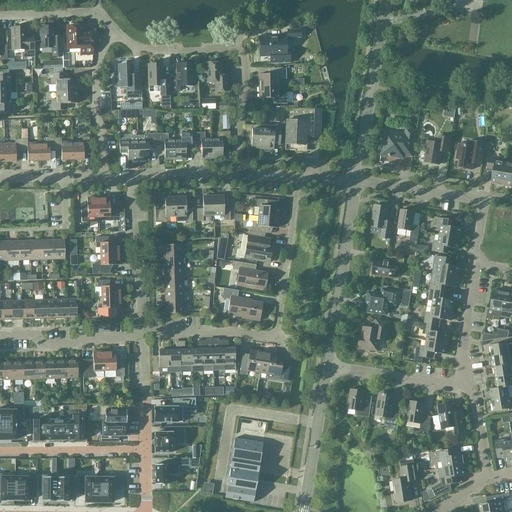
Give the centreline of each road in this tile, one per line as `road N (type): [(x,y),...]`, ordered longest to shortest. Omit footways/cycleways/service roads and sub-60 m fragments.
road 1 (residential): [(139,337),(273,340),(295,177)]
road 2 (residential): [(239,173),(237,58),(225,49),(137,51),(111,32)]
road 3 (residential): [(327,364),(356,181)]
road 4 (residential): [(356,181),(385,0)]
road 5 (residential): [(139,337),(131,176)]
road 6 (residential): [(303,511),(327,364)]
road 7 (residential): [(111,32),(98,53),(100,177)]
road 8 (residential): [(0,450),(146,450)]
road 9 (residential): [(139,337),(46,344),(0,335)]
road 10 (residential): [(475,262),(480,203),(405,188)]
